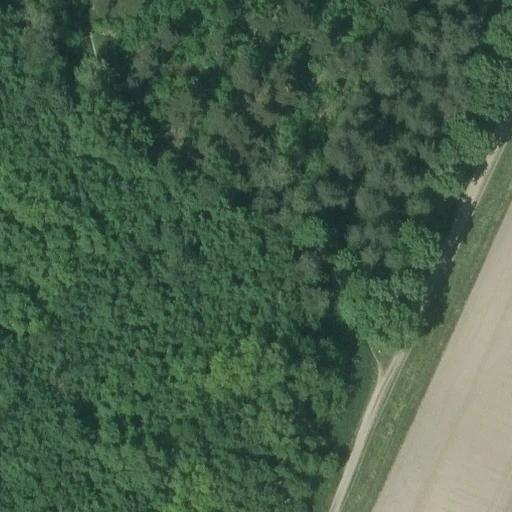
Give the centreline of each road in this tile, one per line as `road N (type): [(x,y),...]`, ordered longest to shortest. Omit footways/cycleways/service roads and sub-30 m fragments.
road 1 (track): [(511,76),(381,363)]
road 2 (track): [(381,363),(316,511)]
